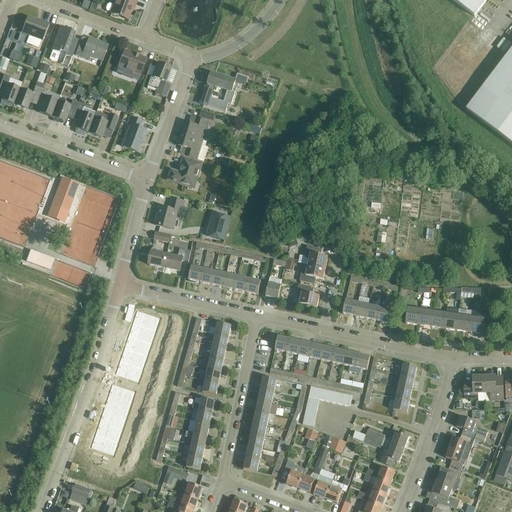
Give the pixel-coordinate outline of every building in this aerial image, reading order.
[(115,0),(113,6),(109,4),(106,6),(105,9),(106,12),(128,20),(133,7),(135,8),(137,0),(115,0)] [(451,0),(474,17),(487,0),(451,0)] [(84,3),(81,9),(87,12),(90,5),(84,3)] [(41,22),(28,17),(22,33),(29,35),(29,36),(42,41),(49,24),(41,21),(41,22)] [(72,41),(75,33),(60,27),(51,51),(59,53),(60,51),(66,54),(65,56),(72,58),(78,43),(72,41)] [(88,40),(82,38),(75,56),(89,61),(90,57),(103,62),(108,47),(96,42),(96,41),(89,38),(88,40)] [(511,49),(466,110),(511,145),(511,49)] [(124,51),(118,67),(126,71),(124,76),(132,79),(132,76),(139,79),(146,61),(139,58),(140,57),(124,51)] [(22,56),(12,52),(9,59),(20,63),(22,56)] [(26,65),(36,69),(39,61),(30,57),(26,65)] [(9,61),(2,59),(0,64),(0,68),(5,70),(9,61)] [(150,67),(146,76),(150,78),(146,87),(156,91),(155,94),(166,99),(171,85),(165,83),(171,68),(158,63),(156,69),(150,67)] [(46,74),(49,68),(42,65),(39,71),(46,74)] [(65,80),(73,83),(76,77),(68,74),(65,80)] [(211,74),(208,85),(207,87),(206,87),(201,105),(226,112),(228,104),(231,105),(235,92),(232,91),(236,82),(211,74)] [(4,75),(0,86),(0,87),(5,89),(3,95),(1,101),(2,101),(1,104),(10,108),(11,105),(14,106),(20,90),(22,83),(10,78),(4,75)] [(45,83),(52,86),(54,80),(47,77),(45,83)] [(270,77),(269,85),(279,87),(281,79),(270,77)] [(20,90),(14,106),(27,111),(29,104),(31,99),(37,101),(41,89),(43,85),(37,82),(35,87),(32,95),(20,90)] [(41,89),(37,101),(42,103),(41,108),(39,113),(52,118),(58,102),(60,97),(47,92),(41,89)] [(91,93),(89,98),(95,100),(100,102),(102,97),(97,95),(91,93)] [(70,107),(58,102),(52,118),(54,119),(54,120),(54,122),(62,125),(63,124),(63,123),(65,123),(68,113),(74,115),(78,103),(72,101),(70,107)] [(78,103),(74,115),(80,118),(78,122),(75,129),(76,130),(75,131),(76,133),(83,135),(84,136),(85,135),(86,133),(88,134),(94,118),(96,113),(84,108),(85,106),(78,103)] [(215,116),(201,111),(199,118),(213,123),(215,116)] [(94,118),(88,134),(101,139),(103,133),(105,129),(113,132),(118,118),(116,118),(109,115),(109,117),(96,113),(94,118)] [(144,123),(130,118),(128,124),(130,125),(122,147),(138,153),(146,131),(141,129),(144,123)] [(187,123),(183,134),(203,141),(209,122),(200,119),(197,126),(187,123)] [(251,126),(249,132),(260,136),(261,130),(251,126)] [(203,141),(183,134),(179,146),(190,150),(188,157),(197,160),(203,141)] [(259,138),(252,136),(250,142),(257,144),(259,138)] [(172,172),(169,181),(186,186),(187,182),(195,185),(201,164),(183,159),(179,174),(172,172)] [(79,185),(62,179),(52,205),(69,211),(79,185)] [(160,208),(155,226),(172,231),(176,215),(181,217),(184,202),(173,199),(170,211),(160,208)] [(210,225),(207,237),(225,242),(231,218),(218,215),(214,226),(210,225)] [(380,232),(379,243),(388,243),(388,232),(380,232)] [(156,233),(154,241),(170,244),(171,237),(156,233)] [(300,257),(298,264),(308,266),(326,270),(328,258),(321,257),(322,250),(308,247),(305,258),(300,257)] [(41,253),(31,249),(30,251),(26,262),(27,263),(49,271),(51,272),(55,258),(44,254),(43,254),(41,253)] [(164,269),(167,256),(157,253),(157,251),(152,250),(148,266),(164,269)] [(178,258),(167,256),(164,269),(180,273),(182,262),(188,263),(191,253),(180,250),(178,258)] [(286,263),(285,270),(292,272),(294,263),(287,261),(286,263)] [(326,270),(308,266),(307,271),(302,270),(300,282),(315,286),(316,279),(323,281),(326,270)] [(201,284),(204,270),(192,267),(189,281),(201,284)] [(215,273),(204,270),(201,284),(212,286),(215,273)] [(215,273),(212,286),(223,289),(226,275),(215,273)] [(226,275),(223,289),(235,291),(238,277),(226,275)] [(238,277),(235,291),(246,294),(249,280),(238,277)] [(266,298),(278,301),(281,287),(282,281),(270,278),(266,298)] [(249,280),(246,294),(258,296),(261,283),(249,280)] [(301,299),(300,305),(317,309),(319,297),(312,296),(314,289),(299,286),(296,298),(301,299)] [(461,293),(460,299),(466,299),(467,294),(468,294),(468,289),(462,289),(461,293)] [(354,317),(357,303),(346,301),(343,315),(354,317)] [(357,303),(354,317),(366,320),(369,306),(357,303)] [(380,308),(369,306),(366,320),(377,322),(380,308)] [(380,308),(377,322),(389,325),(392,311),(380,308)] [(419,326),(421,311),(407,309),(405,324),(419,326)] [(459,310),(458,316),(456,331),(468,333),(470,318),(471,312),(459,310)] [(132,324),(132,325),(155,332),(160,319),(137,311),(135,318),(132,324)] [(433,313),(421,311),(419,326),(431,327),(433,313)] [(433,313),(431,327),(443,329),(445,314),(433,313)] [(445,314),(443,329),(456,331),(458,316),(445,314)] [(483,320),(470,318),(468,333),(481,334),(483,320)] [(215,336),(229,339),(231,327),(218,324),(215,336)] [(128,337),(151,345),(155,332),(132,325),(130,332),(129,334),(128,337)] [(215,336),(213,347),(226,350),(229,339),(215,336)] [(124,350),(147,357),(151,345),(128,337),(127,340),(127,342),(124,350)] [(287,354),(290,340),(278,337),(275,351),(287,354)] [(290,340),(287,354),(298,356),(301,342),(290,340)] [(301,342),(298,356),(310,359),(313,345),(301,342)] [(313,345),(310,359),(321,361),(324,347),(313,345)] [(226,350),(213,347),(210,359),(224,362),(226,350)] [(324,347),(321,361),(333,364),(336,350),(324,347)] [(120,362),(142,370),(147,357),(124,350),(121,358),(121,359),(120,362)] [(336,350),(333,364),(344,366),(347,352),(336,350)] [(347,352),(344,366),(350,367),(349,372),(354,373),(357,360),(358,355),(347,352)] [(357,360),(354,373),(360,375),(361,370),(367,371),(370,360),(370,357),(358,355),(357,360)] [(210,359),(208,370),(222,373),(224,362),(210,359)] [(118,367),(115,375),(126,379),(138,383),(142,370),(120,362),(119,365),(118,367)] [(404,365),(401,377),(415,380),(417,368),(404,365)] [(208,370),(205,381),(219,384),(222,373),(208,370)] [(415,380),(401,377),(399,388),(412,391),(415,380)] [(473,384),(464,384),(465,400),(478,399),(478,402),(485,401),(485,395),(484,377),(473,378),(473,384)] [(495,377),(484,377),(485,395),(485,401),(491,401),(491,399),(495,399),(495,402),(504,401),(503,381),(495,381),(495,377)] [(263,378),(261,390),(275,393),(277,381),(263,378)] [(219,384),(205,381),(203,393),(217,396),(219,384)] [(109,395),(108,398),(130,406),(135,392),(112,385),(109,393),(109,395)] [(297,385),(296,389),(301,390),(299,398),(304,399),(307,387),(302,386),(297,385)] [(320,401),(322,390),(311,388),(308,404),(318,407),(320,401)] [(399,388),(396,399),(410,402),(412,391),(399,388)] [(275,393),(261,390),(258,401),(272,404),(275,393)] [(328,391),(322,390),(320,401),(326,402),(328,391)] [(328,391),(326,402),(332,403),(334,393),(328,391)] [(334,393),(332,403),(338,405),(340,394),(334,393)] [(346,395),(340,394),(338,405),(344,406),(346,395)] [(346,395),(344,406),(350,407),(352,397),(346,395)] [(106,403),(104,411),(126,418),(130,406),(108,398),(107,401),(106,403)] [(193,410),(213,414),(215,402),(195,398),(193,410)] [(410,402),(396,399),(394,411),(407,414),(410,402)] [(258,401),(256,413),(270,416),(270,415),(275,416),(278,406),(272,404),(258,401)] [(318,407),(308,404),(306,411),(317,414),(318,407)] [(297,409),(293,420),(297,422),(302,411),(297,409)] [(213,414),(193,410),(191,421),(197,422),(210,425),(213,414)] [(100,420),(99,423),(122,431),(126,418),(104,411),(101,418),(100,420)] [(306,411),(305,418),(315,420),(317,414),(306,411)] [(256,413),(254,424),(267,427),(269,421),(272,422),(273,417),(270,416),(256,413)] [(169,417),(166,428),(171,429),(175,430),(179,418),(174,418),(169,417)] [(462,436),(484,444),(488,432),(478,428),(477,429),(475,428),(476,423),(461,417),(457,428),(464,430),(462,436)] [(315,420),(305,418),(303,425),(314,427),(315,420)] [(293,420),(288,431),(293,433),(297,422),(293,420)] [(197,422),(194,434),(208,437),(210,425),(197,422)] [(98,428),(95,436),(118,443),(122,431),(99,423),(98,426),(98,428)] [(254,424),(251,435),(265,438),(267,427),(254,424)] [(499,424),(496,433),(503,435),(506,426),(499,424)] [(165,432),(163,439),(168,440),(172,441),(175,430),(171,429),(166,428),(165,432)] [(367,429),(365,436),(404,451),(409,438),(395,433),(393,440),(390,439),(390,440),(384,438),(385,436),(367,429)] [(309,430),(306,439),(316,443),(319,434),(309,430)] [(293,433),(288,431),(284,442),(289,444),(293,433)] [(208,437),(194,434),(186,432),(185,438),(193,439),(192,445),(205,448),(208,437)] [(404,451),(365,436),(355,432),(353,438),(363,442),(380,448),(381,446),(387,449),(386,450),(389,451),(386,458),(383,456),(380,463),(392,468),(394,462),(399,463),(404,451)] [(265,438),(251,435),(249,447),(262,450),(265,438)] [(95,436),(91,449),(101,452),(109,455),(113,456),(115,451),(118,443),(95,436)] [(453,438),(449,448),(463,454),(469,456),(475,441),(462,436),(460,441),(453,438)] [(333,439),(329,450),(341,455),(346,443),(333,438),(333,439)] [(142,439),(140,446),(147,448),(153,450),(153,451),(155,443),(149,441),(142,439)] [(280,442),(278,446),(282,448),(280,453),(285,455),(289,444),(284,442),(280,442)] [(205,448),(192,445),(189,457),(203,460),(205,448)] [(249,447),(246,458),(260,461),(262,450),(249,447)] [(449,448),(445,458),(452,461),(450,466),(461,470),(463,466),(464,466),(466,461),(467,462),(469,456),(463,454),(449,448)] [(322,449),(315,467),(322,470),(329,451),(322,449)] [(511,451),(506,450),(500,466),(511,470),(511,451)] [(88,458),(87,464),(92,465),(96,454),(91,452),(88,458)] [(285,455),(280,453),(276,464),(281,466),(285,455)] [(96,454),(92,465),(98,467),(102,456),(96,454)] [(102,456),(98,467),(104,469),(107,458),(102,456)] [(203,460),(189,457),(187,468),(200,471),(203,460)] [(107,458),(104,469),(109,471),(113,460),(107,458)] [(260,461),(246,458),(244,470),(257,473),(260,461)] [(113,460),(109,471),(115,473),(119,462),(113,460)] [(299,489),(304,476),(306,470),(295,466),(295,464),(288,461),(285,470),(292,473),(287,485),(299,489)] [(119,462),(115,473),(120,475),(124,464),(119,462)] [(136,465),(133,475),(139,476),(139,474),(143,465),(137,463),(136,465)] [(143,465),(139,474),(145,476),(146,474),(149,465),(143,463),(143,465)] [(149,465),(146,474),(151,476),(155,465),(150,463),(149,465)] [(124,464),(120,475),(126,477),(127,475),(130,466),(124,464)] [(130,466),(127,475),(132,477),(133,475),(136,465),(131,464),(130,466)] [(281,466),(276,464),(271,476),(276,478),(281,466)] [(155,465),(151,476),(157,478),(161,467),(155,465)] [(511,481),(511,470),(500,466),(494,482),(505,486),(507,480),(511,482),(511,481)] [(161,467),(157,478),(163,480),(166,468),(161,467)] [(315,467),(313,473),(314,474),(319,476),(322,470),(315,467)] [(166,476),(163,483),(171,486),(174,479),(185,483),(186,482),(188,475),(182,473),(177,471),(169,468),(167,475),(166,476)] [(378,480),(391,485),(395,473),(382,468),(380,474),(368,470),(366,476),(378,480)] [(436,484),(452,490),(456,479),(460,481),(462,475),(449,470),(446,475),(440,473),(436,484)] [(81,480),(79,486),(85,488),(89,476),(83,474),(81,480)] [(89,476),(85,488),(91,489),(94,478),(89,476)] [(315,481),(304,476),(299,489),(310,494),(315,481)] [(314,495),(326,500),(333,482),(333,481),(319,476),(317,482),(319,483),(314,495)] [(386,496),(391,485),(367,476),(366,476),(364,482),(364,483),(375,487),(373,492),(386,496)] [(94,478),(91,489),(96,491),(100,480),(94,478)] [(344,479),(342,485),(348,488),(350,483),(351,481),(344,479)] [(100,480),(96,491),(102,493),(106,482),(100,480)] [(106,482),(102,493),(107,495),(111,484),(106,482)] [(333,482),(326,500),(336,503),(338,504),(342,491),(346,493),(348,488),(342,485),(333,482)] [(111,484),(107,495),(113,497),(115,491),(117,486),(111,484)] [(190,484),(185,496),(199,501),(203,489),(190,484)] [(452,490),(436,484),(432,494),(441,498),(439,503),(452,508),(456,510),(460,502),(449,497),(452,490)] [(73,496),(81,499),(87,501),(89,497),(91,491),(85,489),(77,486),(75,491),(73,496)] [(142,486),(140,492),(146,495),(148,488),(142,486)] [(366,494),(359,491),(357,498),(363,501),(366,494)] [(373,492),(369,503),(382,508),(386,496),(373,492)] [(511,497),(494,492),(489,511),(508,511),(511,499),(511,497)] [(171,496),(168,503),(179,507),(180,505),(175,504),(177,498),(171,496)] [(194,511),(199,501),(185,496),(181,508),(192,511),(194,511)] [(58,498),(55,505),(66,509),(69,502),(58,498)] [(112,511),(113,509),(117,501),(110,498),(105,511),(112,511)] [(369,503),(364,501),(359,511),(380,511),(382,508),(369,503)] [(235,502),(230,511),(245,511),(248,507),(235,502)] [(177,511),(179,507),(168,503),(166,509),(172,511),(174,511),(177,511)] [(450,511),(452,508),(439,503),(436,511),(427,508),(425,511),(450,511)]
